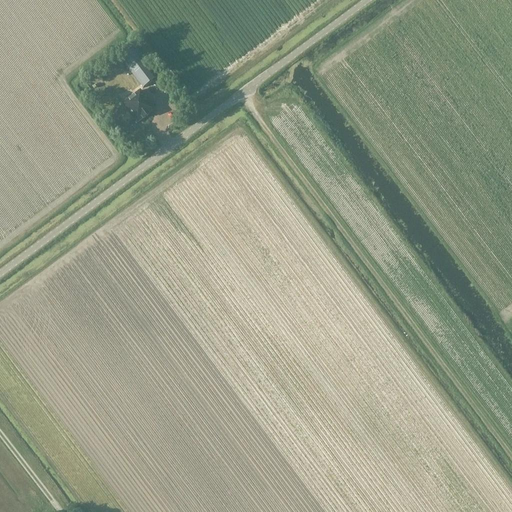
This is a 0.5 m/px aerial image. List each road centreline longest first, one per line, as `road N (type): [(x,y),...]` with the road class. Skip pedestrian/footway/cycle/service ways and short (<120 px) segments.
road 1 (unclassified): [(0,277),(366,0)]
road 2 (track): [(511,459),(239,94)]
